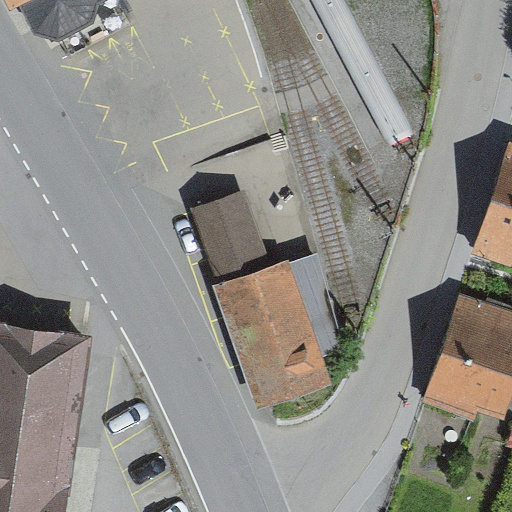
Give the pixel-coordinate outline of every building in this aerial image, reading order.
[(20,0),(34,27),(60,36),(95,17),(98,0),(20,0)] [(511,170),(485,258),(511,265),(511,170)] [(243,191),(193,209),(220,285),(270,267),(262,246),(243,191)] [(343,301),(322,237),(298,244),(319,309),(343,301)] [(291,264),(220,285),(246,365),(259,410),(331,385),(291,264)] [(511,302),(468,289),(434,403),(511,427),(511,302)] [(0,511),(65,511),(92,345),(0,331),(0,511)]
